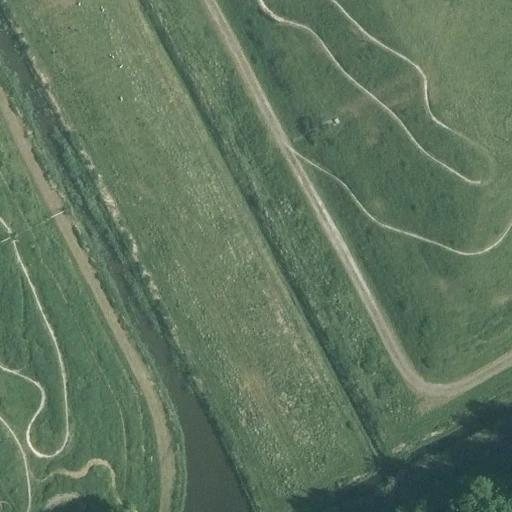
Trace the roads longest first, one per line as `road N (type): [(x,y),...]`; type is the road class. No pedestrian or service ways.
road 1 (track): [(281,142),(417,387),(463,389),(511,359)]
road 2 (track): [(205,0),(281,142)]
